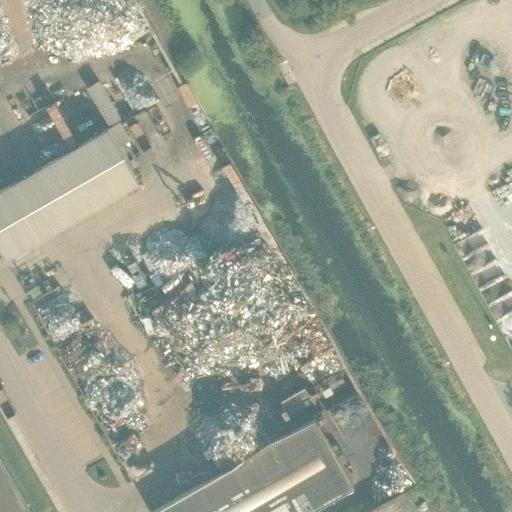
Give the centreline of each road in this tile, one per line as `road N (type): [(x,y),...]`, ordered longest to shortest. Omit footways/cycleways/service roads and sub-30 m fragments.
road 1 (unclassified): [(413,0),(296,63),(260,0)]
road 2 (unclassified): [(0,367),(83,511)]
